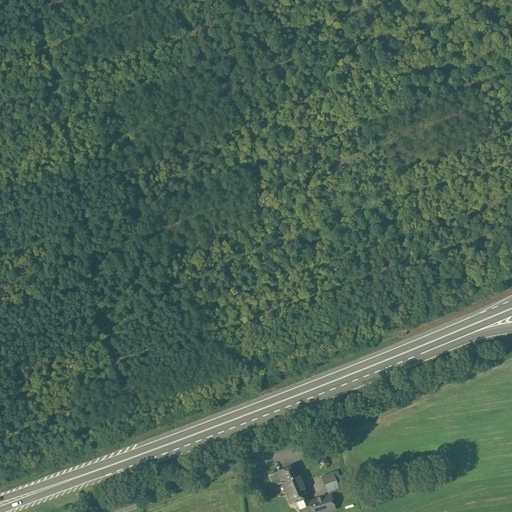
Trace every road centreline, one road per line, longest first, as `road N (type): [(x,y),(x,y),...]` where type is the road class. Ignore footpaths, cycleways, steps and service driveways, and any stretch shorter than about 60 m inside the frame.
road 1 (trunk): [(511,304),(0,498)]
road 2 (trunk): [(0,510),(467,333)]
